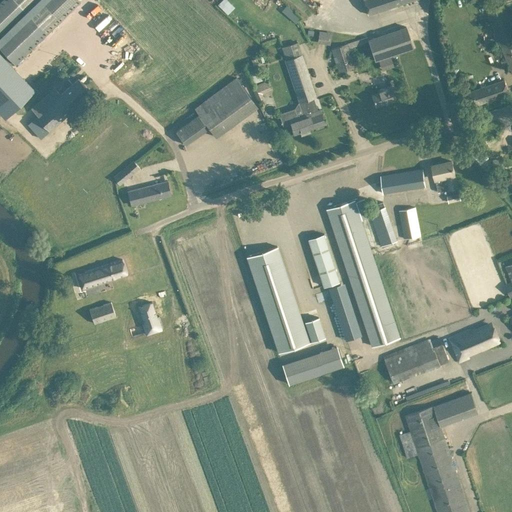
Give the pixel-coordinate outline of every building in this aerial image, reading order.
[(2,0),(0,2),(0,51),(14,66),(81,2),(78,0),(2,0)] [(364,0),(370,14),(411,0),(364,0)] [(487,11),(501,45),(511,40),(511,27),(503,5),(487,11)] [(375,60),(413,47),(406,25),(368,39),(369,43),(372,50),(375,60)] [(357,40),(347,44),(331,49),(339,71),(354,66),(349,50),(367,44),(365,37),(357,40)] [(511,73),(511,72),(511,40),(501,45),(511,73)] [(294,107),(279,113),(283,126),(291,123),(291,124),(294,133),(314,126),(324,123),(319,110),(317,110),(309,113),(305,100),(313,97),(315,96),(301,54),(298,46),(297,42),(282,47),(283,51),(286,59),(284,59),(298,102),(302,115),(297,117),(297,114),(294,107)] [(0,53),(0,112),(5,118),(6,117),(34,90),(0,53)] [(390,56),(377,60),(380,70),(393,67),(390,56)] [(258,65),(248,67),(251,76),(255,75),(255,77),(261,75),(258,65)] [(199,114),(176,131),(185,144),(209,127),(216,136),(257,106),(237,77),(195,109),(199,114)] [(40,138),(48,131),(49,131),(92,93),(78,78),(60,94),(55,88),(30,110),(36,116),(28,124),(40,138)] [(505,79),(465,93),(470,107),(510,93),(505,79)] [(271,90),(267,81),(251,88),(257,101),(264,99),(262,94),(271,90)] [(372,94),(372,96),(376,105),(396,99),(391,85),(378,89),(379,92),(372,94)] [(504,145),(492,146),(492,155),(504,155),(504,145)] [(127,178),(140,168),(134,160),(121,171),(127,178)] [(432,165),(435,175),(435,179),(438,191),(449,188),(450,190),(458,188),(455,175),(452,161),(432,165)] [(426,185),(425,179),(423,169),(381,176),(384,193),(426,185)] [(171,194),(168,180),(128,191),(132,205),(171,194)] [(447,195),(449,202),(461,200),(459,193),(447,195)] [(356,201),(358,200),(358,198),(328,208),(373,345),(400,336),(361,219),(356,201)] [(356,201),(361,219),(372,216),(370,212),(369,206),(366,198),(358,200),(356,201)] [(381,246),(397,241),(383,202),(369,206),(372,216),(381,246)] [(399,209),(404,238),(420,235),(415,206),(399,209)] [(310,238),(326,285),(342,280),(326,233),(310,238)] [(302,322),(277,246),(247,256),(271,330),(276,345),(278,351),(325,336),(318,317),(305,321),(310,337),(307,338),(302,322)] [(83,288),(127,274),(122,259),(78,273),(83,288)] [(111,302),(89,310),(94,324),(107,319),(115,316),(111,302)] [(152,302),(138,306),(146,333),(163,328),(159,315),(157,316),(152,302)] [(493,320),(450,338),(460,363),(471,358),(470,355),(502,342),(493,320)] [(440,337),(381,356),(390,382),(448,362),(440,337)] [(336,346),(278,362),(283,383),(346,366),(341,349),(337,350),(336,346)] [(473,392),(435,405),(441,422),(479,409),(473,392)] [(469,511),(434,405),(406,415),(438,511),(469,511)]
